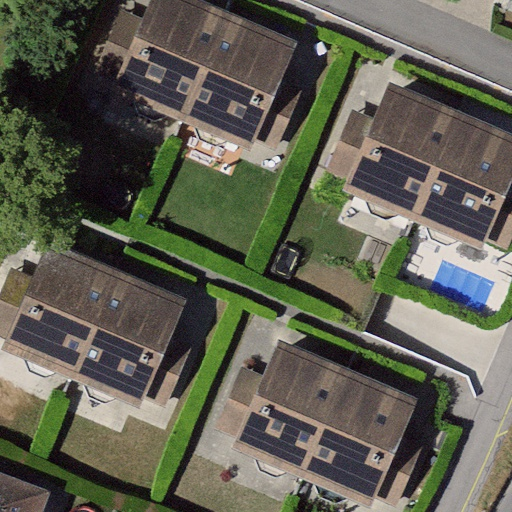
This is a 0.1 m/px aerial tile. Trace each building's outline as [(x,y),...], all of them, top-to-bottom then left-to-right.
[(157,0),(147,24),(129,16),(101,78),(123,88),(119,96),(257,156),(260,148),(283,157),(310,93),(289,84),(305,47),(195,0),(157,0)] [(382,126),(360,116),(333,177),(353,185),(349,196),(491,258),(495,248),(511,255),(511,135),(398,87),(382,126)] [(39,282),(19,275),(0,319),(0,340),(12,346),(9,354),(146,414),(150,405),(173,415),(199,352),(179,343),(195,305),(55,245),(39,282)] [(271,383),(250,374),(221,436),(244,446),(241,454),(375,511),(379,511),(383,505),(399,511),(405,511),(432,453),(412,444),(429,407),(286,345),(271,383)] [(52,511),(58,497),(0,474),(0,511),(52,511)]
